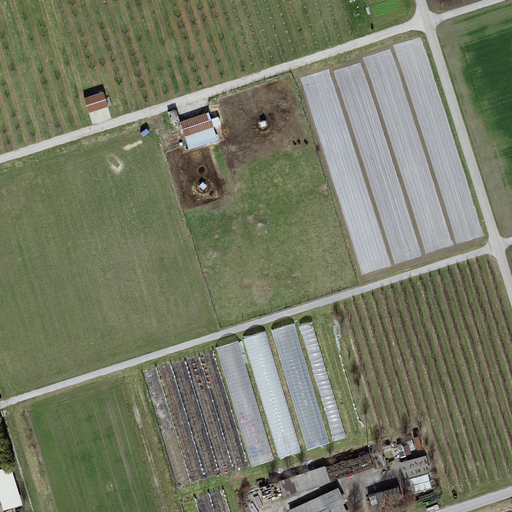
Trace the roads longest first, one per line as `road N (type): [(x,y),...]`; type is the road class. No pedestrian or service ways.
road 1 (track): [(511,241),(0,405)]
road 2 (track): [(500,0),(0,162)]
road 3 (track): [(418,0),(511,293)]
